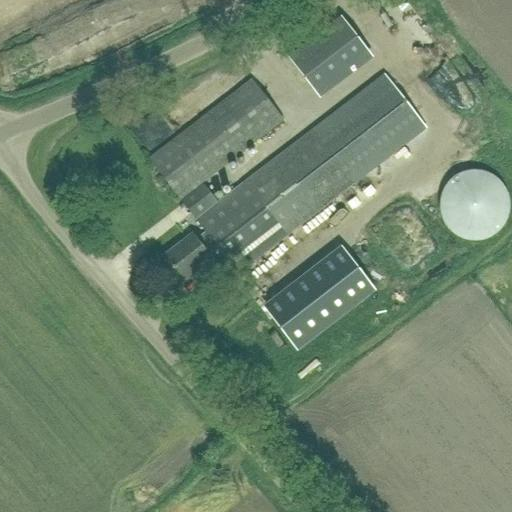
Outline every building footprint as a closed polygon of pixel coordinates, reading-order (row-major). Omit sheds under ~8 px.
[(372,55),(343,9),(285,46),(315,92),(372,55)] [(393,23),(386,30),(401,48),(409,41),(393,23)] [(13,56),(15,70),(39,67),(37,53),(13,56)] [(195,188),(227,163),(281,121),(250,81),(148,159),(204,232),(194,240),(190,235),(162,257),(182,282),(211,258),(208,254),(216,248),(236,273),(423,129),(383,77),(211,209),(195,188)] [(200,109),(211,101),(203,90),(192,97),(200,109)] [(449,155),(422,178),(459,222),(469,214),(464,209),(488,188),(470,167),(464,173),(449,155)]
